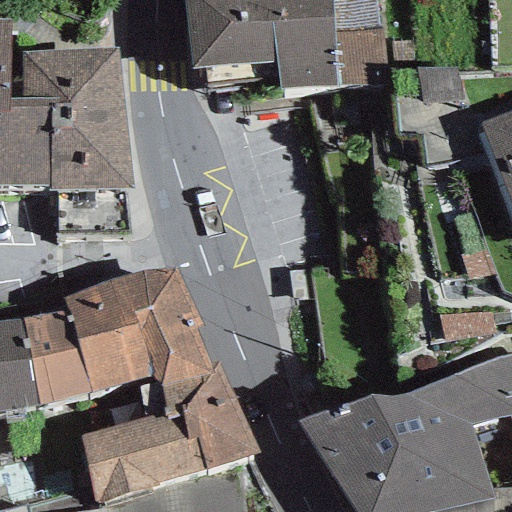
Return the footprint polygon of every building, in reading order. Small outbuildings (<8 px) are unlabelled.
[(0,0),(0,44),(7,44),(14,45),(16,0),(0,0)] [(275,0),(207,9),(180,12),(191,101),(277,87),(279,119),(337,109),(337,103),(330,0),(275,0)] [(207,0),(207,9),(275,0),(207,0)] [(330,0),(337,103),(387,98),(380,42),(376,42),(373,0),(330,0)] [(8,79),(7,44),(0,44),(0,220),(12,220),(10,133),(8,79)] [(125,76),(8,79),(10,133),(12,220),(50,219),(50,226),(129,224),(125,76)] [(511,131),(478,144),(511,233),(511,131)] [(148,402),(160,413),(220,400),(172,289),(59,324),(63,338),(89,424),(148,402)] [(89,424),(63,338),(43,343),(25,349),(0,350),(0,438),(34,432),(67,427),(89,424)] [(371,428),(295,454),(333,511),(489,511),(489,507),(470,449),(511,434),(511,367),(453,400),(407,418),(371,428)] [(257,475),(220,400),(160,413),(166,428),(77,451),(93,511),(140,511),(238,485),(257,475)] [(243,511),(238,485),(140,511),(243,511)] [(511,511),(511,503),(489,507),(489,511),(511,511)]
